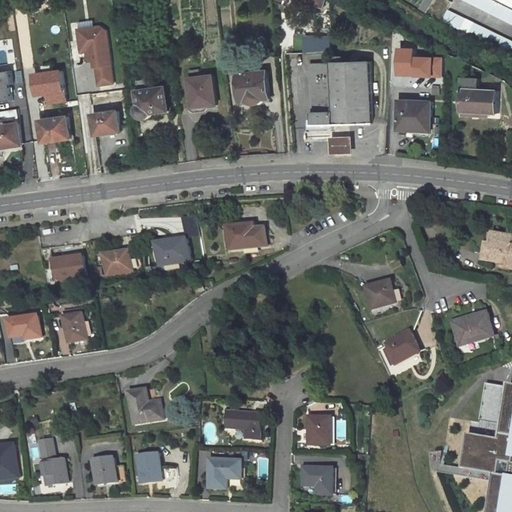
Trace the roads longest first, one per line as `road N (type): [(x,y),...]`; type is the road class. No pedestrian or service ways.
road 1 (residential): [(390,214),(239,286),(146,352),(0,380)]
road 2 (secondary): [(93,193),(311,170),(397,174)]
road 3 (unknown): [(93,193),(86,103),(115,96),(124,108)]
road 4 (residential): [(300,385),(284,411),(279,511)]
road 5 (residential): [(473,292),(431,288),(406,224),(390,214)]
